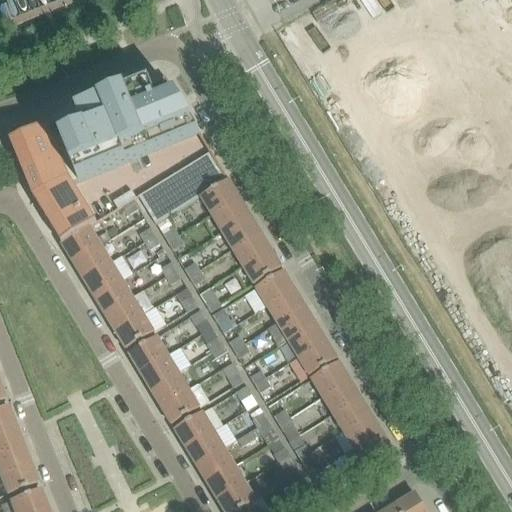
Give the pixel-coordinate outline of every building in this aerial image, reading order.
[(70,130),(53,137),(73,184),(75,188),(201,136),(181,103),(178,97),(171,87),(154,94),(151,85),(66,120),(70,130)] [(49,127),(11,143),(34,200),(62,245),(90,228),(97,224),(75,188),(73,184),(53,137),(49,127)] [(222,175),(215,180),(220,187),(229,182),(224,174),(222,175)] [(215,180),(206,185),(211,193),(220,187),(215,180)] [(240,200),(229,182),(220,187),(211,193),(202,199),(212,216),(240,200)] [(206,185),(197,191),(202,199),(211,193),(206,185)] [(197,191),(188,196),(193,204),(202,199),(197,191)] [(132,192),(123,198),(128,206),(134,202),(137,200),(132,192)] [(188,196),(179,202),(184,209),(193,204),(188,196)] [(123,198),(114,203),(119,211),(124,208),(128,206),(123,198)] [(240,200),(212,216),(223,234),(251,217),(240,200)] [(128,206),(124,208),(129,217),(139,211),(134,202),(128,206)] [(179,202),(170,208),(174,215),(184,209),(179,202)] [(170,208),(161,213),(165,220),(167,220),(174,215),(170,208)] [(161,213),(152,219),(156,226),(165,220),(161,213)] [(233,252),(261,235),(251,217),(223,234),(233,252)] [(62,245),(73,264),(102,247),(111,241),(106,234),(97,239),(90,228),(62,245)] [(116,228),(108,233),(113,240),(121,235),(116,228)] [(173,229),(163,235),(168,243),(178,237),(173,229)] [(151,230),(141,236),(146,244),(156,238),(151,230)] [(261,235),(233,252),(244,269),(272,252),(261,235)] [(178,237),(168,243),(174,253),(184,246),(178,237)] [(156,238),(146,244),(151,252),(161,246),(156,238)] [(102,247),(73,264),(84,281),(112,264),(102,247)] [(159,259),(167,255),(164,250),(156,255),(159,259)] [(272,252),(244,269),(255,287),(283,270),(272,252)] [(112,264),(84,281),(95,299),(123,282),(132,276),(121,259),(112,264)] [(172,265),(162,271),(167,279),(177,273),(172,265)] [(195,265),(185,272),(190,279),(200,273),(195,265)] [(177,273),(167,279),(172,287),(182,280),(177,273)] [(200,273),(190,279),(195,287),(205,281),(200,273)] [(268,307),(295,291),(285,273),(257,290),(268,307)] [(123,282),(95,299),(105,316),(134,299),(123,282)] [(188,290),(181,295),(186,304),(183,305),(188,314),(199,308),(188,290)] [(278,325),(306,308),(299,296),(295,291),(268,307),(278,325)] [(134,299),(105,316),(116,334),(144,317),(153,311),(143,294),(134,299)] [(216,300),(206,306),(211,315),(221,308),(216,300)] [(289,343),(317,326),(306,308),(278,325),(268,331),(279,349),(289,343)] [(224,310),(212,317),(219,328),(223,335),(237,326),(233,319),(230,321),(224,310)] [(201,313),(191,319),(202,336),(212,330),(201,313)] [(144,317),(116,334),(127,352),(155,334),(144,317)] [(299,361),(327,344),(317,326),(289,343),(299,361)] [(212,330),(202,336),(212,354),(222,348),(212,330)] [(241,338),(229,345),(234,353),(246,347),(241,338)] [(130,356),(140,374),(168,357),(158,339),(130,356)] [(310,378),(338,361),(327,344),(299,361),(310,378)] [(251,355),(246,347),(234,353),(239,362),(251,355)] [(218,363),(228,357),(222,348),(212,354),(218,363)] [(140,374),(151,391),(179,374),(168,357),(140,374)] [(313,381),(323,398),(351,382),(340,364),(313,381)] [(244,383),(233,366),(223,372),(234,390),(244,383)] [(262,373),(250,380),(255,388),(266,381),(262,373)] [(151,391),(162,409),(190,392),(179,374),(151,391)] [(271,389),(266,381),(255,388),(260,396),(271,389)] [(351,382),(323,398),(334,416),(361,399),(351,382)] [(190,392),(162,409),(172,427),(210,404),(199,386),(190,392)] [(247,388),(237,394),(242,404),(253,398),(247,388)] [(361,399),(334,416),(345,434),(372,417),(361,399)] [(0,409),(0,432),(14,427),(7,407),(0,409)] [(213,409),(175,432),(186,449),(214,432),(223,427),(213,409)] [(284,409),(273,416),(279,426),(290,419),(284,409)] [(263,413),(252,420),(258,429),(269,423),(263,413)] [(372,417),(345,434),(355,451),(383,435),(372,417)] [(290,419),(279,426),(289,443),(300,436),(290,419)] [(269,423),(258,429),(269,447),(279,440),(269,423)] [(214,432),(186,449),(197,467),(225,449),(236,442),(226,425),(223,427),(214,432)] [(0,454),(22,446),(14,427),(0,432),(0,454)] [(254,432),(239,441),(243,447),(258,439),(254,432)] [(383,435),(346,457),(357,475),(393,452),(383,435)] [(300,436),(289,443),(300,461),(311,454),(300,436)] [(22,446),(0,454),(0,476),(29,465),(22,446)] [(197,467),(207,484),(235,467),(225,449),(197,467)] [(284,449),(274,455),(279,464),(290,458),(284,449)] [(322,472),(311,454),(300,461),(311,478),(322,472)] [(279,464),(284,472),(295,466),(290,458),(279,464)] [(37,484),(29,465),(0,476),(0,478),(7,495),(37,484)] [(235,467),(207,484),(218,502),(246,484),(235,467)] [(322,472),(311,478),(322,496),(337,487),(326,470),(322,472)] [(315,500),(315,499),(310,491),(310,492),(300,476),(290,482),(305,506),(315,500)] [(246,484),(218,502),(224,511),(239,511),(257,502),(246,484)] [(39,491),(0,506),(2,511),(41,511),(47,510),(39,491)] [(425,511),(415,495),(396,507),(399,511),(425,511)] [(269,511),(262,499),(257,502),(239,511),(269,511)] [(175,511),(172,503),(152,511),(175,511)]
